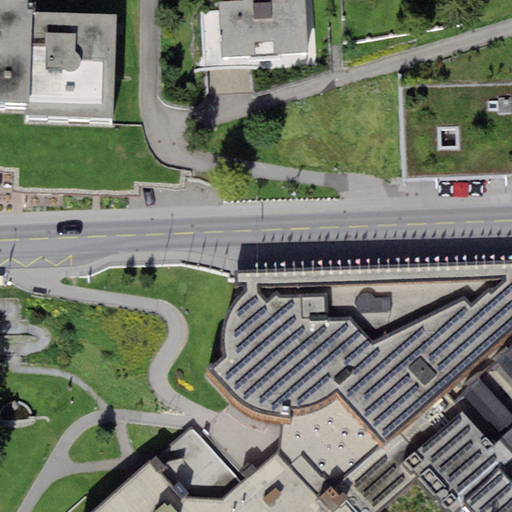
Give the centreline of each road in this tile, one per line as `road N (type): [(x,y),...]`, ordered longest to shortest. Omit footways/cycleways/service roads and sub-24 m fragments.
road 1 (residential): [(369,225),(367,199),(348,182),(189,159),(171,149),(173,132),(192,119),(511,30)]
road 2 (secondary): [(369,225),(0,240)]
road 3 (secondary): [(511,219),(369,225)]
